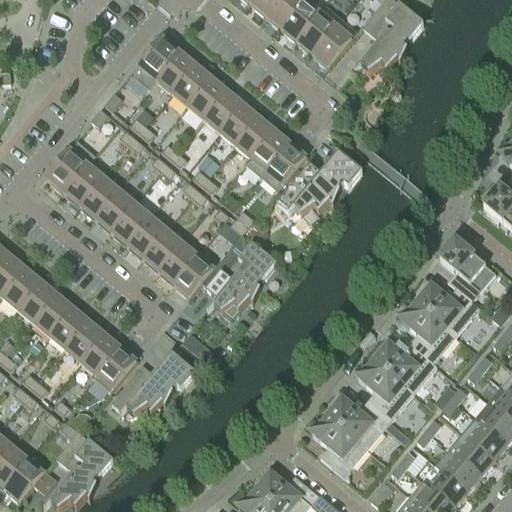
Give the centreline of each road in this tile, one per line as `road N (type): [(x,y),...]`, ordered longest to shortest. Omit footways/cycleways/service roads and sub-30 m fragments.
road 1 (residential): [(511,101),(451,226),(278,442)]
road 2 (residential): [(136,343),(151,322),(145,301),(17,195)]
road 3 (residential): [(306,137),(321,106),(191,0)]
road 4 (residential): [(94,103),(179,0)]
road 5 (residential): [(17,195),(94,103)]
